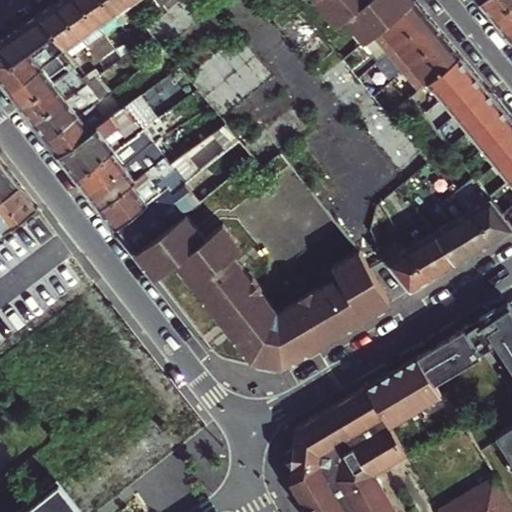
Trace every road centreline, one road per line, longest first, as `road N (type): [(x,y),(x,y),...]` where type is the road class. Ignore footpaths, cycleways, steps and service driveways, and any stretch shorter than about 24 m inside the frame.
road 1 (residential): [(0,119),(247,430)]
road 2 (residential): [(247,430),(511,271)]
